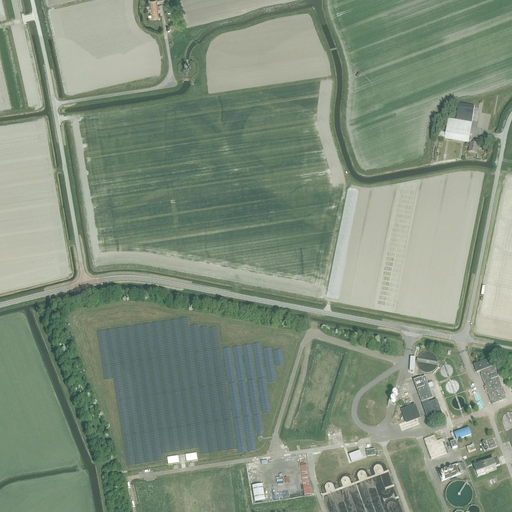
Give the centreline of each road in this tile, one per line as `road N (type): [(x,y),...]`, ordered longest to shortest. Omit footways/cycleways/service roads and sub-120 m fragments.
road 1 (unclassified): [(85,282),(138,278),(462,337),(511,114)]
road 2 (unclassified): [(85,282),(32,0)]
